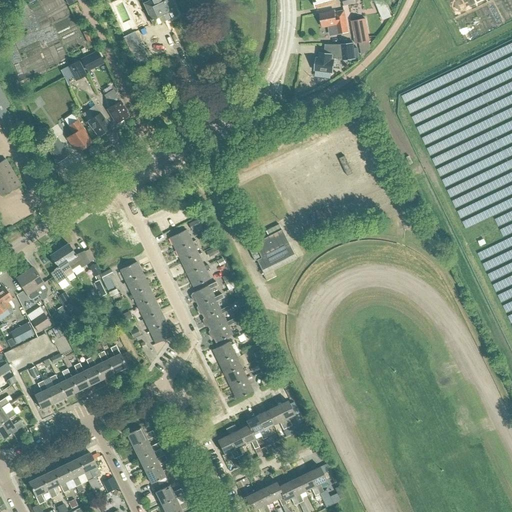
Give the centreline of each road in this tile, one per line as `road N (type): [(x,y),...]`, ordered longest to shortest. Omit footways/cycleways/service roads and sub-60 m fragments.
road 1 (tertiary): [(116,181),(255,98),(279,59),(285,0)]
road 2 (residential): [(166,386),(191,337),(116,181)]
road 3 (track): [(415,170),(511,367)]
road 4 (tertiary): [(0,258),(116,181)]
road 5 (residential): [(225,511),(166,386)]
